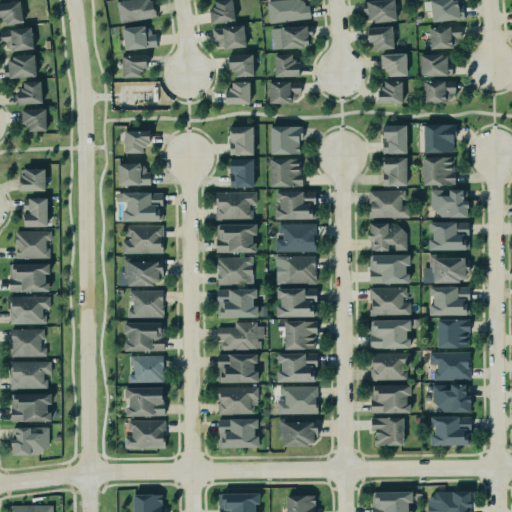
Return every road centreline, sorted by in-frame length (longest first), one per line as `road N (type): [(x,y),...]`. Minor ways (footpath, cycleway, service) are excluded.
road 1 (tertiary): [(88,511),(84,97),(71,0)]
road 2 (residential): [(0,482),(189,470),(511,466)]
road 3 (residential): [(494,154),(500,511)]
road 4 (residential): [(340,157),(343,511)]
road 5 (residential): [(189,511),(187,158)]
